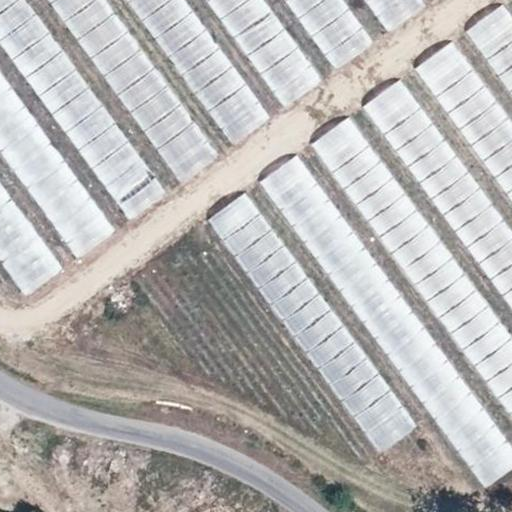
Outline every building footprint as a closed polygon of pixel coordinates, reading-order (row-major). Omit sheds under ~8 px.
[(0,0),(0,38),(31,19),(18,0),(0,0)] [(47,0),(107,87),(106,80),(124,106),(124,105),(181,188),(218,163),(218,155),(124,17),(124,33),(101,0),(47,0)] [(123,0),(228,150),(269,122),(183,0),(123,0)] [(203,0),(282,112),(320,86),(260,0),(203,0)] [(280,0),(330,74),(368,48),(335,0),(280,0)] [(423,13),(414,0),(358,0),(385,39),(423,13)] [(511,4),(509,0),(504,0),(471,21),(511,84),(511,4)] [(420,59),(445,101),(468,87),(481,109),(492,102),(455,39),(420,59)] [(47,95),(126,226),(166,202),(125,136),(106,147),(112,158),(97,167),(88,150),(82,141),(103,129),(95,116),(80,126),(67,104),(78,97),(69,82),(47,95)] [(398,144),(511,309),(511,230),(424,104),(407,115),(418,131),(398,144)] [(364,218),(383,204),(393,218),(377,229),(511,421),(511,343),(349,110),(308,139),(364,218)] [(511,141),(490,156),(511,190),(511,141)] [(479,491),(511,468),(511,458),(298,149),(261,174),(479,491)] [(244,175),(264,160),(256,150),(236,165),(244,175)] [(287,257),(244,190),(207,214),(250,281),(287,257)] [(330,312),(296,335),(375,453),(409,431),(330,312)]
